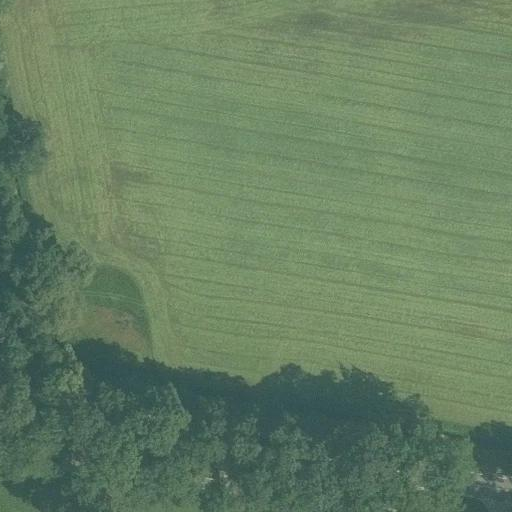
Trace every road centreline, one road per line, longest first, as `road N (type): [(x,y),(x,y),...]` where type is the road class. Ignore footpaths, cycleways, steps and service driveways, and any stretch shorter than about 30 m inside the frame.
road 1 (secondary): [(511,495),(0,402)]
road 2 (track): [(0,206),(20,321),(0,355)]
